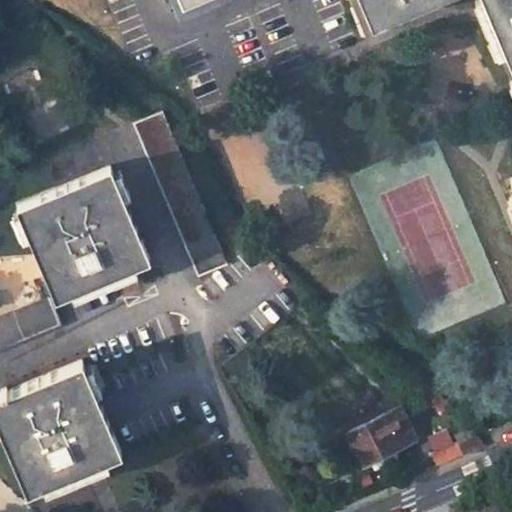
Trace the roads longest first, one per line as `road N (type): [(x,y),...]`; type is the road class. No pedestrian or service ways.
road 1 (unknown): [(283,511),(205,373),(190,289)]
road 2 (unknown): [(190,289),(0,377)]
road 3 (unknown): [(190,289),(127,139)]
road 4 (tertiary): [(382,511),(511,461)]
